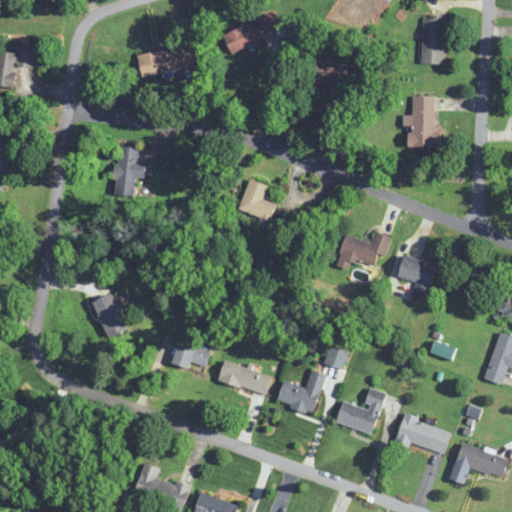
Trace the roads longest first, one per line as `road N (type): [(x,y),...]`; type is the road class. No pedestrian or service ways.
road 1 (residential): [(430,511),(34,366),(80,21),(131,0)]
road 2 (residential): [(511,235),(210,123),(68,106)]
road 3 (residential): [(477,222),(487,0)]
